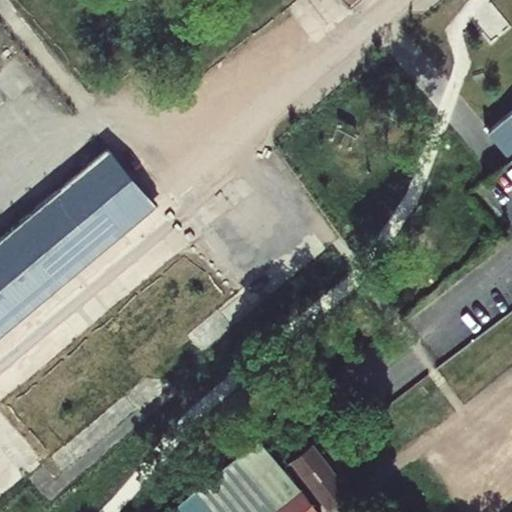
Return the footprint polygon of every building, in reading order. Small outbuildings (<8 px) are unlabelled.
[(511,112),(491,131),(511,156),(511,112)] [(108,150),(0,240),(0,334),(154,205),(108,150)] [(147,282),(0,388),(0,402),(53,475),(139,413),(122,389),(190,340),(147,282)] [(281,434),(307,412),(320,401),(315,394),(275,428),(281,434)] [(320,401),(307,412),(321,430),(325,427),(330,432),(327,434),(350,463),(343,469),(358,487),(379,471),(354,441),(351,443),(346,437),(347,435),(320,401)] [(321,511),(262,436),(176,509),(178,511),(321,511)] [(332,509),(352,492),(313,446),(295,461),(332,509)]
